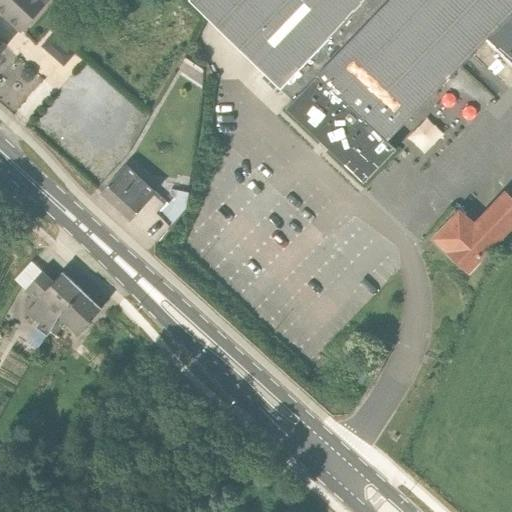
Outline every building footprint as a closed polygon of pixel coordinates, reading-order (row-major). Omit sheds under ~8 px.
[(0,0),(0,10),(20,31),(50,0),(0,0)] [(511,0),(188,0),(187,1),(286,94),(293,100),(285,107),(321,142),(318,144),(319,145),(322,142),(325,145),(327,148),(325,151),(328,148),(364,183),(366,181),(395,150),(397,149),(387,140),(460,65),(485,39),(511,63),(511,0)] [(51,36),(41,48),(63,66),(73,55),(51,36)] [(431,116),(413,135),(429,151),(448,133),(431,116)] [(126,166),(115,178),(101,192),(131,220),(155,194),(126,166)] [(162,208),(172,223),(185,209),(189,192),(178,190),(175,202),(173,204),(171,202),(162,208)] [(462,211),(454,219),(442,233),(453,242),(450,246),(447,248),(451,252),(469,269),(483,255),(511,225),(511,195),(506,190),(475,222),(462,211)] [(42,271),(25,289),(37,299),(28,310),(41,321),(37,327),(44,332),(59,316),(59,315),(83,290),(63,272),(53,282),(42,271)] [(101,307),(82,290),(59,315),(44,332),(47,335),(41,342),(51,348),(67,325),(75,332),(77,330),(79,332),(101,307)]
